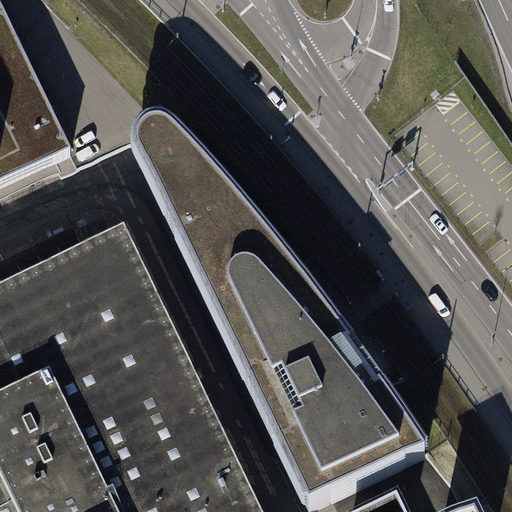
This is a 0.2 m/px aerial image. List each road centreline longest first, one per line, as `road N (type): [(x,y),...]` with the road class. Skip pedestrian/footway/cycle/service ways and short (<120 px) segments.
road 1 (secondary): [(511,334),(342,114)]
road 2 (secondary): [(354,196),(511,409)]
road 3 (secondary): [(182,0),(354,196)]
road 4 (motorway): [(381,0),(379,53),(342,114)]
